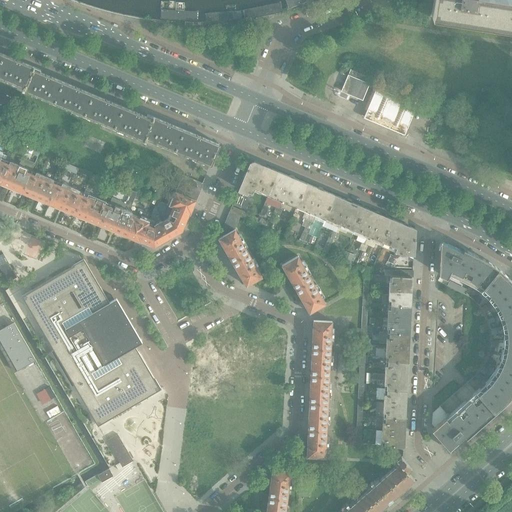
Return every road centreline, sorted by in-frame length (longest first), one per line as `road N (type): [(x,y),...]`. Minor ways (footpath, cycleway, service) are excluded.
road 1 (residential): [(206,511),(290,435),(299,336),(290,319),(215,287),(193,242)]
road 2 (residential): [(451,487),(415,444),(434,210)]
road 3 (residential): [(511,209),(256,99)]
road 4 (residential): [(0,29),(243,131)]
road 5 (residential): [(256,99),(31,6)]
road 6 (residential): [(193,242),(145,268),(0,208)]
road 7 (residential): [(243,131),(434,210)]
road 8 (residential): [(256,99),(286,28),(363,0)]
road 9 (residential): [(193,242),(243,131)]
